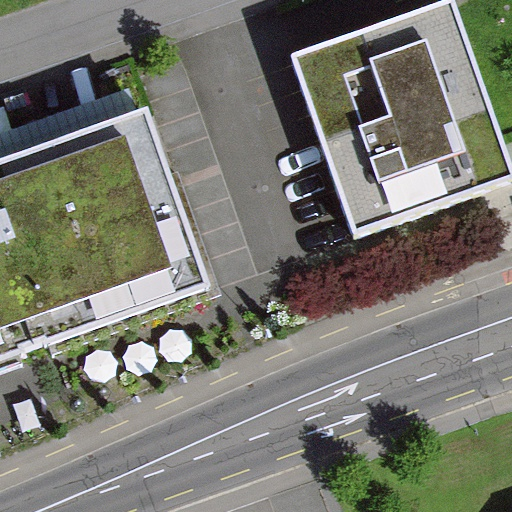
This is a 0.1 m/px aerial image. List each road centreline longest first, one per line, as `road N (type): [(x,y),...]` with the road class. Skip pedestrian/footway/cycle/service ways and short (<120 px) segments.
road 1 (primary): [(511,332),(23,511)]
road 2 (residential): [(139,0),(0,49)]
